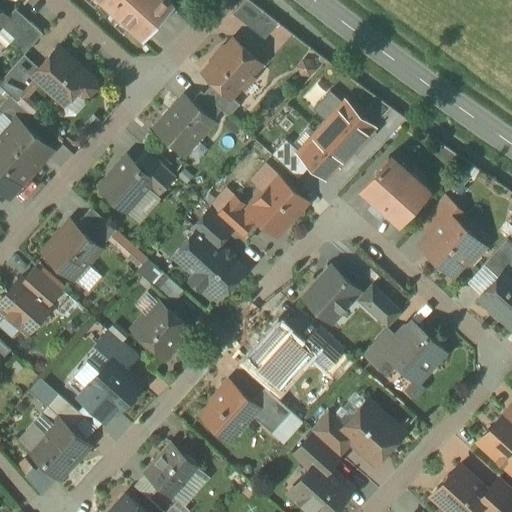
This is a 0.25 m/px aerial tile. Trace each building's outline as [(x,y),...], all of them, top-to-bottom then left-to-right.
[(178,5),(172,0),(110,0),(105,5),(145,41),(178,5)] [(9,16),(0,8),(0,25),(7,17),(9,16)] [(31,20),(21,11),(12,21),(22,30),(31,20)] [(12,21),(7,17),(0,25),(0,30),(12,41),(22,30),(12,21)] [(22,30),(12,41),(25,53),(44,32),(31,20),(22,30)] [(235,38),(205,72),(215,81),(232,96),(232,95),(242,85),(246,88),(256,77),(252,74),(262,63),(235,38)] [(40,67),(33,74),(39,79),(65,103),(78,89),(83,93),(90,93),(96,86),(96,79),(59,46),(40,67)] [(40,67),(25,53),(0,81),(0,83),(14,97),(26,84),(31,88),(39,79),(33,74),(40,67)] [(232,96),(215,81),(205,92),(223,108),(230,115),(241,103),(232,95),(232,96)] [(205,92),(202,90),(193,100),(214,119),(223,108),(205,92)] [(193,100),(186,93),(155,127),(185,154),(215,120),(214,119),(193,100)] [(33,114),(11,94),(0,105),(0,110),(13,122),(18,117),(25,123),(33,114)] [(372,116),(353,137),(358,141),(356,144),(372,158),(393,135),(372,116)] [(25,123),(18,117),(13,122),(0,136),(0,141),(30,169),(32,171),(53,148),(25,123)] [(353,137),(332,118),(301,152),(326,174),(338,161),(339,163),(356,144),(358,141),(353,137)] [(30,169),(0,141),(0,186),(8,194),(30,169)] [(175,173),(148,149),(136,162),(156,180),(149,187),(157,193),(175,173)] [(136,162),(129,156),(102,186),(129,210),(149,187),(156,180),(136,162)] [(389,156),(360,188),(400,225),(433,189),(412,170),(410,172),(401,164),(400,165),(389,156)] [(279,176),(250,208),(277,233),(282,228),(282,224),(290,214),(304,214),(303,204),(307,200),(279,176)] [(461,209),(444,194),(434,206),(445,217),(450,212),(454,216),(461,209)] [(236,196),(220,213),(234,226),(243,234),(253,222),(238,209),(244,203),(236,196)] [(220,213),(212,206),(195,225),(210,239),(211,238),(218,244),(234,226),(220,213)] [(445,217),(434,206),(418,223),(430,234),(445,217)] [(117,229),(92,207),(77,224),(101,247),(117,229)] [(454,216),(450,212),(445,217),(430,234),(422,243),(430,251),(434,251),(441,257),(441,261),(454,272),(469,256),(464,252),(477,237),(454,216)] [(77,224),(72,220),(65,227),(66,230),(62,234),(59,234),(45,250),(75,276),(79,276),(88,266),(88,262),(101,247),(77,224)] [(511,239),(509,236),(485,263),(500,276),(508,267),(509,268),(511,264),(511,239)] [(230,250),(225,250),(218,244),(211,238),(210,239),(187,265),(196,273),(202,272),(206,276),(206,283),(208,284),(202,289),(216,301),(245,269),(234,258),(234,253),(230,250)] [(64,289),(37,265),(24,279),(51,303),(64,289)] [(360,289),(333,266),(306,296),(315,304),(315,307),(320,312),(324,312),(333,320),(360,289)] [(500,276),(480,297),(511,325),(511,271),(509,268),(508,267),(500,276)] [(185,289),(164,271),(153,283),(174,302),(185,289)] [(24,279),(21,276),(0,299),(0,305),(29,331),(53,304),(51,303),(24,279)] [(402,310),(374,284),(360,299),(389,325),(402,310)] [(188,325),(162,302),(152,314),(148,310),(133,327),(167,357),(175,348),(171,345),(188,325)] [(304,343),(282,322),(250,355),(282,386),(313,354),(329,370),(346,353),(319,327),(304,343)] [(417,323),(403,338),(402,337),(389,352),(388,353),(390,355),(417,378),(444,348),(417,323)] [(121,340),(110,330),(97,344),(109,355),(121,340)] [(11,349),(0,338),(0,358),(0,360),(0,361),(11,349)] [(389,352),(375,340),(365,352),(380,365),(390,355),(388,353),(389,352)] [(143,384),(113,357),(88,384),(118,411),(143,384)] [(253,400),(230,379),(212,399),(214,401),(203,413),(230,438),(232,436),(230,434),(244,418),(246,420),(253,413),(259,406),(253,400)] [(292,411),(266,387),(253,400),(259,406),(253,413),(273,432),(292,411)] [(82,412),(59,392),(42,410),(56,422),(61,417),(70,426),(82,412)] [(346,423),(340,429),(351,439),(376,462),(404,430),(369,398),(346,423)] [(329,409),(312,428),(314,430),(339,452),(351,439),(340,429),(346,423),(329,409)] [(511,414),(507,411),(506,410),(494,423),(496,425),(481,442),(498,457),(499,462),(503,462),(511,469),(511,414)] [(70,426),(61,417),(56,422),(32,449),(60,475),(75,458),(74,457),(88,442),(70,426)] [(339,452),(314,430),(294,453),(310,468),(319,459),(329,468),(341,454),(339,452)] [(173,442),(147,471),(174,494),(183,483),(186,483),(192,477),(192,474),(199,466),(173,442)] [(310,468),(290,491),(313,511),(330,511),(353,487),(340,476),(338,477),(329,468),(319,459),(310,468)] [(511,509),(489,489),(460,463),(451,473),(448,473),(443,479),(444,482),(432,494),(451,511),(473,511),(479,506),(485,511),(511,511),(511,509)] [(511,485),(501,476),(489,489),(511,509),(511,485)] [(148,511),(127,493),(110,511),(148,511)]
